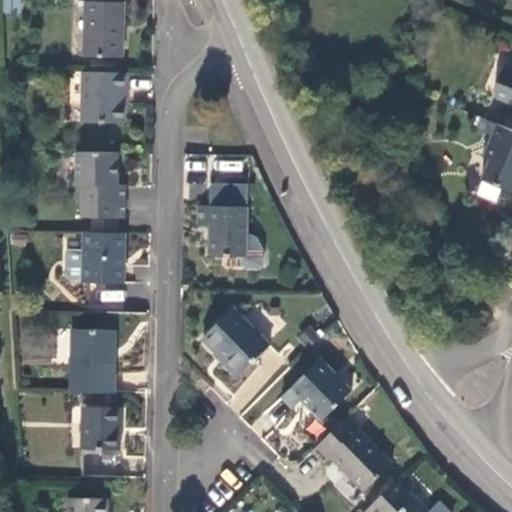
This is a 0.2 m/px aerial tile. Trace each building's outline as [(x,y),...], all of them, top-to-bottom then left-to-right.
[(21,12),(20,0),(2,0),(3,12),(21,12)] [(122,21),(122,0),(84,0),(82,57),(121,58),(122,21)] [(496,99),(511,105),(511,70),(508,70),(502,72),(494,93),(496,99)] [(127,90),(127,74),(83,73),(81,122),(123,123),(124,100),(124,90),(127,90)] [(511,132),(497,126),(483,120),(479,131),(493,136),(484,158),(489,160),(481,181),(511,193),(511,132)] [(118,186),(119,154),(77,153),(76,186),(82,186),(82,218),(92,218),(117,219),(124,219),(125,199),(125,187),(118,186)] [(216,212),(204,211),(204,220),(203,229),(218,230),(217,261),(249,261),(249,269),(253,274),(266,274),(269,272),(270,254),(267,246),(262,241),(253,241),(255,190),(217,188),(216,212)] [(92,218),(92,233),(117,234),(117,219),(92,218)] [(123,259),(123,234),(117,234),(92,233),(84,233),(84,254),(67,254),(66,278),(71,284),(122,285),(123,259)] [(271,346),(236,309),(207,338),(226,358),(224,360),(240,376),(271,346)] [(72,331),(71,393),(113,394),(114,359),(115,333),(72,331)] [(351,394),(320,361),(282,399),(292,410),(301,402),(321,423),(351,394)] [(83,450),(125,451),(125,424),(126,410),(84,409),(83,450)] [(393,465),(346,418),(312,452),(324,465),(326,463),(360,497),(393,465)] [(430,511),(428,511),(399,481),(366,511),(440,511),(436,507),(430,511)] [(70,511),(106,511),(106,500),(71,500),(70,511)]
